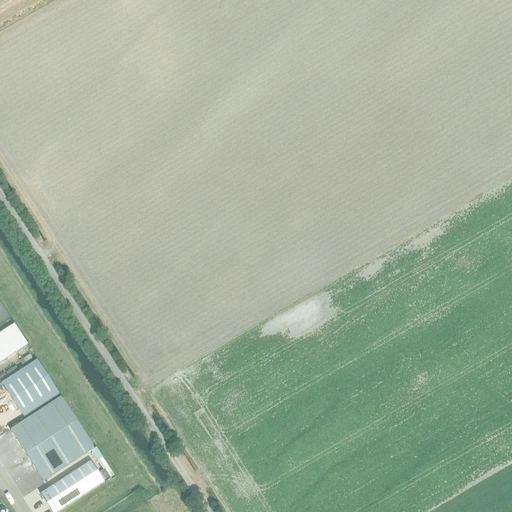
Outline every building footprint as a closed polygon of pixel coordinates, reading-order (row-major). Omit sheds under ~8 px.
[(0,328),(11,322),(0,304),(0,328)] [(0,364),(28,347),(15,327),(0,335),(0,364)] [(24,418),(60,395),(38,362),(2,385),(24,418)] [(44,482),(94,449),(61,398),(11,431),(44,482)] [(51,511),(59,511),(105,483),(92,462),(41,495),(51,511)]
